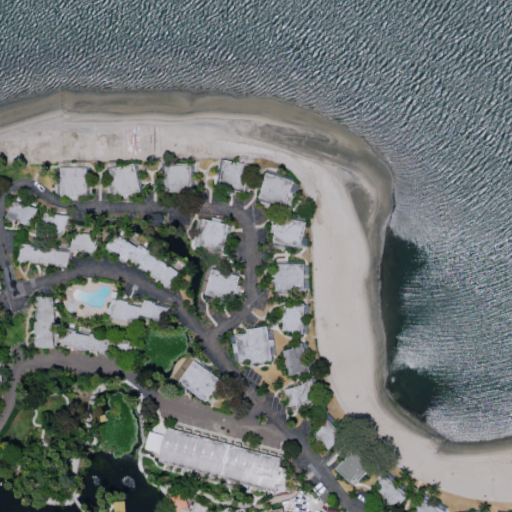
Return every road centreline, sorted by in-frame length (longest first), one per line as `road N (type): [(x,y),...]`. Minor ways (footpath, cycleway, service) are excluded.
road 1 (residential): [(0,230),(7,196),(21,186),(77,208),(237,213),(251,229),(253,290),(244,313),(209,341)]
road 2 (residential): [(209,341),(285,438),(363,511)]
road 3 (residential): [(0,305),(93,273),(157,291),(187,315)]
road 4 (residential): [(127,374),(38,361),(15,375),(0,424)]
road 5 (residential): [(285,438),(153,396)]
